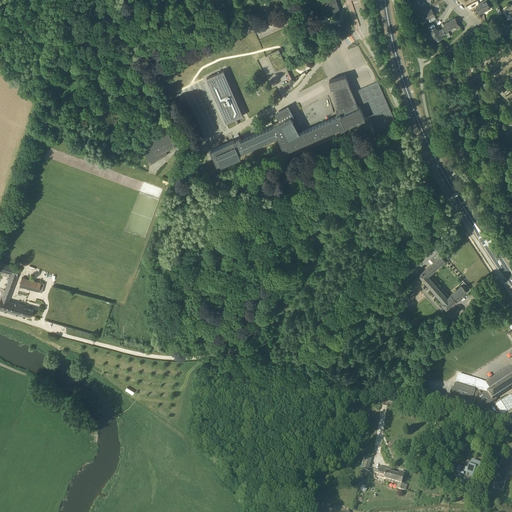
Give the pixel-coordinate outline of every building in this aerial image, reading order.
[(269,0),(270,0),(267,1),(266,0),(263,0),(259,2),(263,9),(270,6),(269,5),(271,4),(272,5),(279,2),(280,2),(281,2),(282,1),(283,0),(285,0),(286,3),(293,0),(269,0)] [(340,13),(335,0),(312,0),(315,7),(322,5),(324,11),(331,9),(333,15),(340,13)] [(420,11),(425,8),(427,7),(425,4),(423,5),(420,0),(412,0),(417,9),(418,8),(420,11)] [(479,3),(480,5),(476,7),(479,14),(484,12),(483,10),(489,7),(485,0),(479,3),(479,4),(479,3)] [(435,18),(434,16),(435,16),(431,9),(427,11),(425,8),(420,11),(421,14),(420,14),(424,21),(430,18),(431,21),(435,19),(435,18)] [(451,36),(449,32),(448,30),(455,27),(456,30),(460,28),(455,18),(444,23),(446,26),(442,28),(443,30),(445,34),(447,38),(451,36)] [(445,34),(443,30),(439,32),(438,29),(437,29),(435,26),(429,29),(436,42),(443,38),(441,36),(445,34)] [(281,68),(286,65),(281,55),(278,50),(269,55),(276,70),(281,68)] [(223,70),(206,78),(226,123),(243,115),(223,70)] [(365,119),(361,109),(361,110),(360,107),(360,106),(358,107),(348,84),(349,83),(346,75),(329,80),(331,88),(333,88),(337,113),(336,114),(337,116),(335,117),(331,119),(303,131),(302,131),(299,125),(299,123),(296,113),(295,113),(293,115),(288,106),(275,113),(280,121),(273,125),(271,122),(242,134),(244,138),(241,140),(240,137),(234,140),(211,150),(216,162),(216,163),(217,165),(221,163),(221,164),(241,156),(239,153),(245,150),(278,136),(281,144),(284,151),(285,151),(340,127),(341,129),(340,129),(341,130),(346,127),(345,127),(365,119)] [(377,133),(397,125),(378,82),(358,90),(371,119),(377,133)] [(143,150),(149,165),(163,157),(167,154),(166,152),(175,148),(167,130),(148,138),(151,146),(143,150)] [(434,262),(419,275),(442,302),(441,303),(446,309),(452,304),(454,306),(457,304),(455,302),(465,292),(466,293),(471,289),(464,281),(460,284),(461,285),(449,296),(430,274),(446,260),(441,255),(436,259),(433,256),(438,251),(433,246),(417,261),(421,266),(430,258),(434,262)] [(415,264),(412,261),(411,260),(405,265),(409,270),(415,264)] [(21,269),(4,264),(0,263),(0,270),(11,274),(2,299),(1,299),(0,301),(0,309),(22,316),(22,314),(32,317),(34,310),(24,307),(25,305),(9,301),(21,269)] [(45,284),(37,282),(22,277),(19,286),(42,293),(44,287),(45,284)] [(511,351),(510,353),(511,357),(511,368),(510,366),(485,382),(490,390),(487,392),(487,393),(485,395),(483,395),(484,391),(475,389),(474,390),(455,384),(452,394),(461,397),(460,401),(476,406),(473,414),(491,419),(494,411),(493,408),(490,408),(492,403),(497,400),(496,398),(511,387),(511,351)] [(422,381),(421,393),(430,394),(431,382),(422,381)] [(507,413),(511,409),(511,396),(511,395),(495,405),(503,416),(504,416),(503,417),(507,422),(507,423),(511,419),(511,411),(508,414),(507,413)] [(372,458),(366,457),(363,469),(368,471),(372,458)] [(475,469),(479,470),(481,463),(472,460),(471,462),(466,460),(464,468),(458,466),(456,473),(472,478),(475,469)] [(407,485),(402,483),(404,474),(399,472),(398,475),(392,473),(393,470),(380,467),(379,471),(376,470),(375,473),(378,474),(377,477),(384,479),(389,481),(389,482),(396,484),(396,483),(398,483),(396,489),(405,491),(407,485)]
